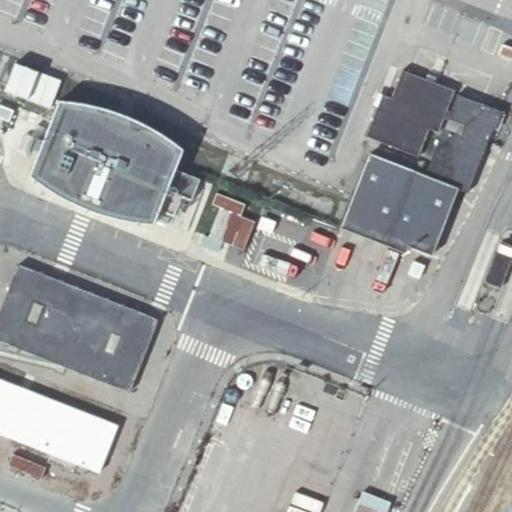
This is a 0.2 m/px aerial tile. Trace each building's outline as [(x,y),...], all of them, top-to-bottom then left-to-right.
[(15,67),(7,98),(53,111),(62,80),(15,67)] [(406,247),(430,256),(455,197),(460,199),(486,134),(490,137),(500,113),(456,96),(447,117),(444,115),(449,102),(434,97),(425,120),(439,126),(440,123),(443,124),(422,178),(370,159),(341,234),(403,257),(406,247)] [(59,103),(30,178),(33,180),(51,194),(55,197),(61,200),(76,207),(88,213),(102,218),(114,222),(120,223),(133,226),(152,229),(158,214),(167,192),(181,154),(174,148),(163,140),(146,129),(138,125),(132,122),(118,116),(111,114),(103,112),(94,109),(75,105),(64,103),(59,103)] [(416,154),(427,156),(435,139),(424,135),(416,154)] [(168,192),(167,192),(158,214),(173,220),(178,208),(178,211),(179,212),(182,214),(184,214),(186,213),(188,212),(189,210),(189,207),(188,204),(185,202),(186,202),(181,200),(181,199),(176,196),(176,195),(174,192),(173,191),(171,191),(169,191),(168,192)] [(485,288),(499,293),(510,263),(494,259),(485,288)] [(155,321),(18,264),(0,310),(0,335),(129,388),(155,321)] [(72,461),(77,463),(94,420),(0,381),(0,431),(48,450),(42,463),(68,472),(72,461)]
